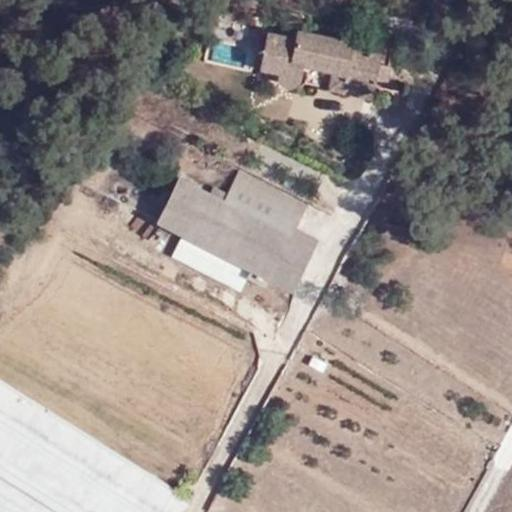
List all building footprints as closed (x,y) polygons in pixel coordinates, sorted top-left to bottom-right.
[(327,86),(371,96),(379,63),(380,54),(351,47),(352,40),(295,29),(295,35),(267,31),(259,67),(273,70),(278,81),(285,87),(295,85),(300,80),(304,66),(329,70),(327,86)] [(379,63),(371,96),(385,98),(392,65),(379,63)] [(268,279),(291,292),(301,271),(280,260),(295,230),(307,205),(238,170),(224,201),(179,178),(157,221),(183,234),(249,269),(268,279)] [(280,260),(301,271),(315,241),(295,230),(280,260)] [(249,269),(183,234),(173,255),(240,290),(246,277),(249,269)] [(265,287),(268,279),(249,269),(246,277),(265,287)] [(0,511),(179,511),(186,502),(0,384),(0,511)]
